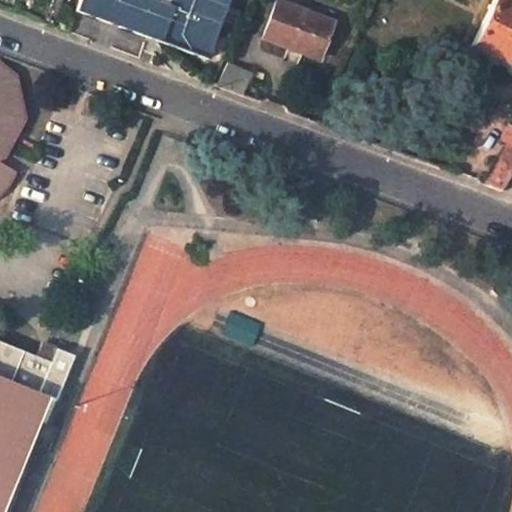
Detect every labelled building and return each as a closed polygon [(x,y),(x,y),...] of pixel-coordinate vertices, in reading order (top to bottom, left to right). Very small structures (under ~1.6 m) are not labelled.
[(225,0),(77,0),(75,7),(206,55),(225,0)] [(497,0),(476,42),(511,62),(511,3),(506,0),(497,0)] [(331,22),(281,1),(266,37),(318,59),(331,22)] [(229,62),(217,86),(240,95),(251,72),(229,62)] [(0,151),(17,119),(8,78),(0,70),(0,151)] [(502,139),(505,140),(511,143),(511,126),(508,124),(502,139)] [(511,172),(511,143),(505,140),(494,164),(511,173),(511,172)] [(0,194),(2,193),(10,183),(15,173),(0,156),(0,194)] [(502,191),(511,173),(494,164),(484,185),(502,191)] [(0,509),(36,422),(45,424),(74,356),(49,346),(41,343),(35,357),(0,342),(0,509)]
